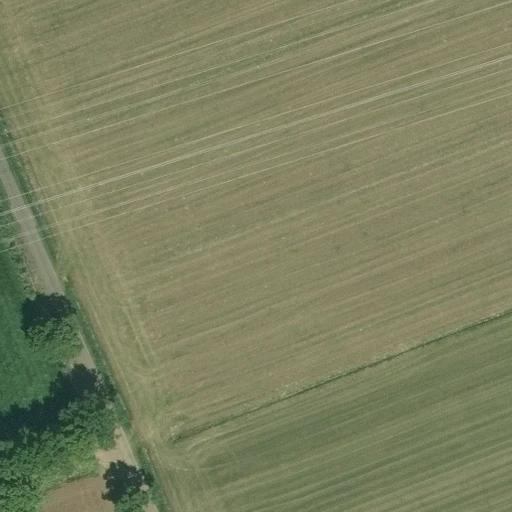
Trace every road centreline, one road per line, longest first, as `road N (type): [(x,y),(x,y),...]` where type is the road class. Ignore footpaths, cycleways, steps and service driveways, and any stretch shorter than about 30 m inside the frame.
road 1 (unclassified): [(149,511),(0,164)]
road 2 (track): [(0,481),(115,434)]
